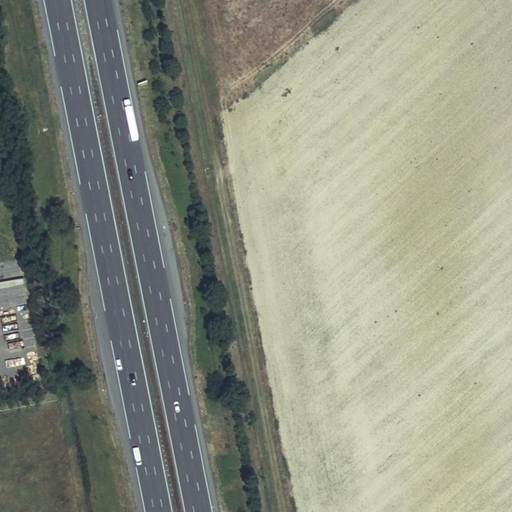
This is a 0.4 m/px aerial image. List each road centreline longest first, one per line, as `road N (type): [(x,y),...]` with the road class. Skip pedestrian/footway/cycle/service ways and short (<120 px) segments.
road 1 (motorway): [(56,0),(157,511)]
road 2 (motorway): [(197,511),(97,0)]
road 3 (track): [(284,511),(185,0)]
